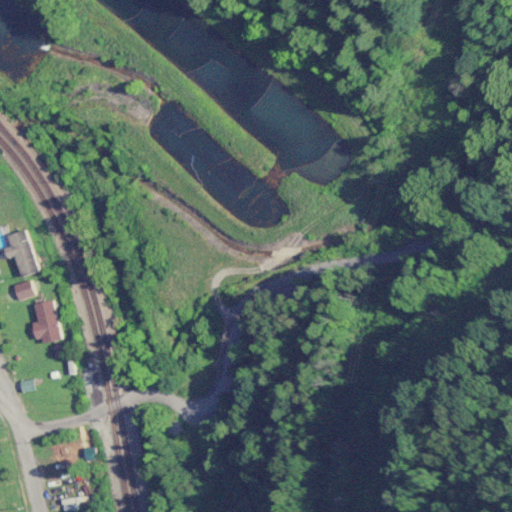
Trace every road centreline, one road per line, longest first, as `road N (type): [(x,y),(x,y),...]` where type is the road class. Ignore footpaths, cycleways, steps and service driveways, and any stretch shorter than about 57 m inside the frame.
road 1 (residential): [(511,239),(456,270),(349,303),(119,404),(21,432)]
road 2 (residential): [(40,511),(21,432),(0,400)]
